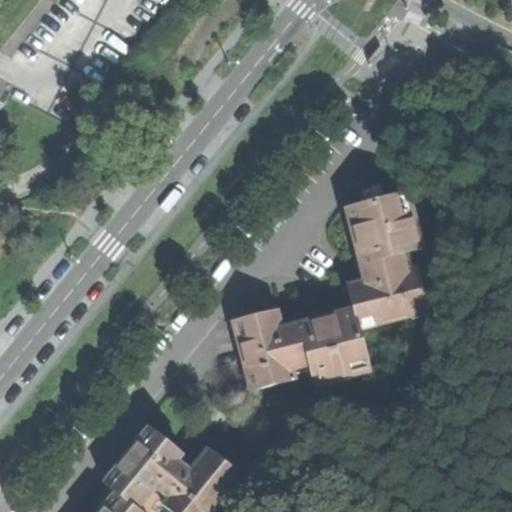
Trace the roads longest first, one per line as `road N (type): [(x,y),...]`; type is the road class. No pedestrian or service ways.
road 1 (residential): [(41,511),(366,125)]
road 2 (tertiary): [(0,377),(307,0)]
